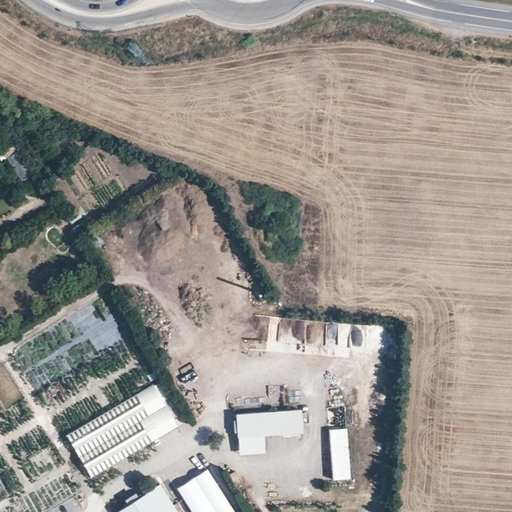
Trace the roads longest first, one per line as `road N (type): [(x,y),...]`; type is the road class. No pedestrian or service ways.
road 1 (track): [(455,60),(333,59),(315,83),(310,216),(297,284),(307,300),(327,307),(416,321),(402,511)]
road 2 (unknown): [(83,511),(209,415),(221,319)]
road 3 (tertiary): [(33,0),(87,21),(216,4)]
